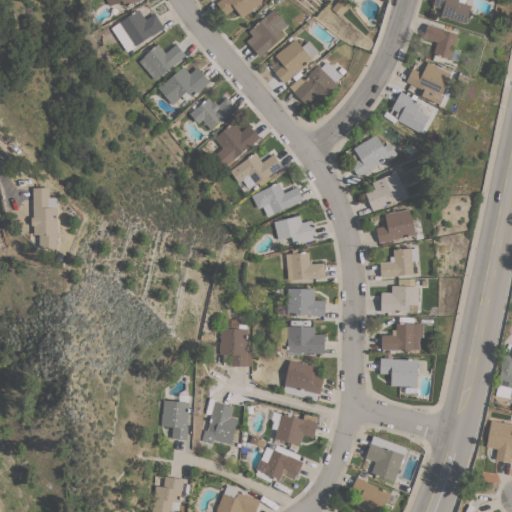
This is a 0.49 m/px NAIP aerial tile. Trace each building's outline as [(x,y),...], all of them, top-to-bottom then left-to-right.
[(242,17),(234,7),(226,15),(216,3),(219,0),(261,0),(262,1),(242,17)] [(443,17),(443,18),(440,17),(442,9),(432,6),(433,0),(458,0),(458,1),(471,5),(466,23),(443,17)] [(246,41),(252,36),(247,31),(273,8),(287,24),(280,30),(283,34),(271,44),(272,45),(259,56),(250,45),(246,41)] [(126,52),(110,28),(138,9),(145,20),(154,13),(163,27),(151,35),(134,47),(126,52)] [(454,47),(453,47),(450,58),(433,53),(437,42),(423,38),(427,24),(442,28),(441,29),(458,34),(454,47)] [(284,83),(274,71),(275,70),(271,66),(278,59),(275,55),(283,48),(284,48),(295,38),(302,46),(308,40),(318,51),(311,58),(312,58),(284,83)] [(172,65),(155,80),(138,61),(143,56),(146,53),(144,51),(147,49),(149,50),(157,43),(165,53),(175,43),(185,54),(172,65)] [(320,103),(314,98),(308,104),(289,87),(301,76),(305,79),(318,64),(321,66),(326,61),(341,76),(336,81),(338,83),(320,103)] [(406,81),(412,68),(422,73),(427,62),(437,67),(451,74),(439,97),(406,81)] [(183,66),(189,73),(197,67),(209,82),(201,89),(200,88),(186,101),(181,95),(177,99),(177,100),(172,104),(157,87),(183,66)] [(410,97),(412,94),(417,96),(415,100),(421,103),(417,110),(429,117),(419,133),(396,120),(400,113),(391,108),(400,91),(410,97)] [(223,120),(223,119),(211,129),(202,119),(197,123),(189,113),(193,109),(191,106),(194,103),(197,107),(198,106),(195,102),(198,99),(202,103),(207,98),(212,103),(214,100),(218,105),(226,98),(236,109),(223,120)] [(223,167),(213,155),(221,148),(213,138),(232,122),(240,131),(248,124),(259,137),(232,160),(223,167)] [(375,174),(371,168),(368,170),(369,170),(358,177),(350,164),(359,158),(353,148),(364,140),(365,141),(375,134),(383,146),(389,142),(396,154),(389,158),(388,157),(384,159),(388,165),(375,174)] [(268,175),(270,178),(260,186),(257,183),(255,184),(248,188),(242,179),(238,182),(229,170),(254,152),(261,162),(273,154),(281,166),(268,175)] [(396,172),(403,188),(404,188),(408,197),(394,203),(393,202),(372,210),(365,192),(374,189),(371,182),(396,172)] [(267,216),(262,206),(257,208),(251,195),(278,182),(283,193),(296,186),(302,200),(287,207),(273,213),(267,216)] [(57,248),(39,248),(39,234),(33,234),(32,223),(32,217),(33,217),(32,188),(49,188),(49,197),(55,197),(55,208),(57,208),(57,248)] [(415,234),(398,237),(398,239),(394,240),(394,239),(391,239),(391,240),(379,243),(378,240),(377,240),(375,230),(376,230),(375,227),(387,225),(384,213),(395,211),(410,208),(415,234)] [(299,215),(301,222),(311,220),(316,239),(304,241),(293,243),(291,236),(278,239),(273,221),(299,215)] [(397,275),(381,277),(380,262),(390,261),(390,256),(393,256),(393,249),(411,247),(411,248),(418,247),(419,260),(412,260),(413,273),(397,275)] [(287,280),(286,253),(308,251),(309,259),(312,258),(313,263),(324,262),(325,277),(287,280)] [(392,311),(392,312),(380,312),(381,292),(391,293),(391,285),(418,286),(417,304),(417,312),(392,311)] [(310,315),(310,314),(290,313),(290,314),(287,314),(287,288),(314,288),(314,300),(324,300),(324,315),(310,315)] [(219,342),(220,342),(220,328),(230,328),(230,319),(238,319),(238,322),(245,322),(245,328),(246,328),(246,351),(252,351),(251,366),(231,366),(231,354),(219,354),(219,342)] [(423,323),(423,337),(419,337),(419,349),(409,349),(409,351),(404,351),(404,349),(397,348),(397,350),(381,349),(381,334),(391,335),(392,329),(395,330),(396,322),(423,323)] [(280,326),(287,326),(287,325),(314,326),(314,334),(325,334),(324,353),(312,353),(312,352),(307,352),(307,354),(303,354),(303,352),(287,352),(287,351),(280,351),(280,326)] [(511,396),(510,396),(509,398),(495,395),(501,369),(500,369),(503,353),(511,354),(511,396)] [(391,373),(379,373),(380,357),(392,358),(417,359),(417,385),(402,385),(402,386),(391,385),(391,373)] [(289,360),(311,365),(311,364),(315,365),(314,368),(318,369),(317,374),(324,376),(320,394),(318,393),(316,401),(283,392),(284,385),(283,385),(289,360)] [(187,427),(186,439),(171,438),(172,427),(160,426),(161,413),(162,414),(163,399),(189,402),(187,427)] [(230,444),(212,439),(214,433),(207,431),(212,413),(211,413),(214,401),(233,406),(230,416),(237,418),(230,444)] [(274,438),(280,413),(302,419),(304,413),(317,416),(315,422),(317,422),(313,437),(302,434),(300,445),(274,438)] [(511,424),(511,451),(510,462),(495,459),(497,448),(486,446),(491,420),(511,424)] [(370,473),(375,461),(365,458),(372,436),(405,447),(403,454),(394,481),(370,473)] [(297,475),(284,470),(279,480),(262,473),(262,472),(255,469),(260,459),(267,462),(272,449),(288,456),(289,455),(303,461),(297,475)] [(183,479),(181,491),(179,501),(180,502),(177,511),(151,511),(155,490),(154,490),(155,485),(163,486),(164,476),(183,479)] [(390,493),(381,511),(367,511),(355,506),(360,496),(349,491),(356,476),(368,482),(390,493)] [(239,491),(249,495),(260,499),(255,511),(216,511),(217,510),(216,510),(222,493),(223,493),(226,486),(239,491)]
